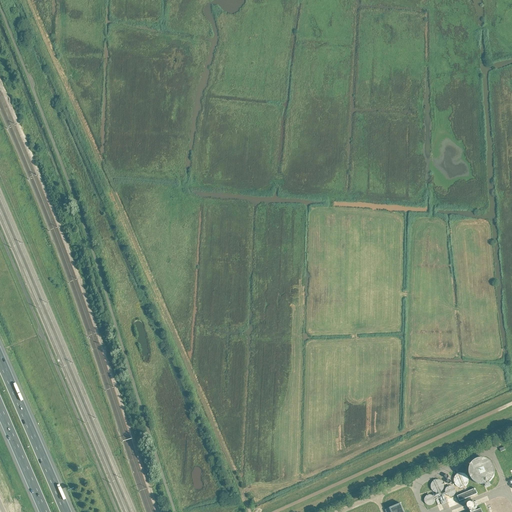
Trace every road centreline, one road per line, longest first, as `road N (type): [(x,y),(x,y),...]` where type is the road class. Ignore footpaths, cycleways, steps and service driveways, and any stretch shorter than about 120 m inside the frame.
road 1 (track): [(95,394),(0,167)]
road 2 (motorway): [(65,511),(0,358)]
